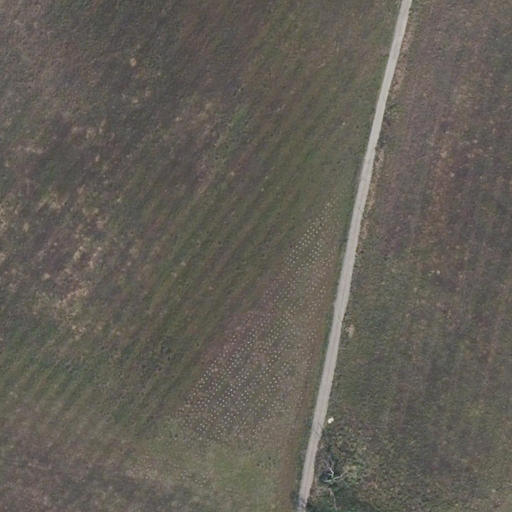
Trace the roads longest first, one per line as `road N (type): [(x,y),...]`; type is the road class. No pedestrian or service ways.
road 1 (track): [(304,511),(409,0)]
road 2 (track): [(250,511),(0,467)]
